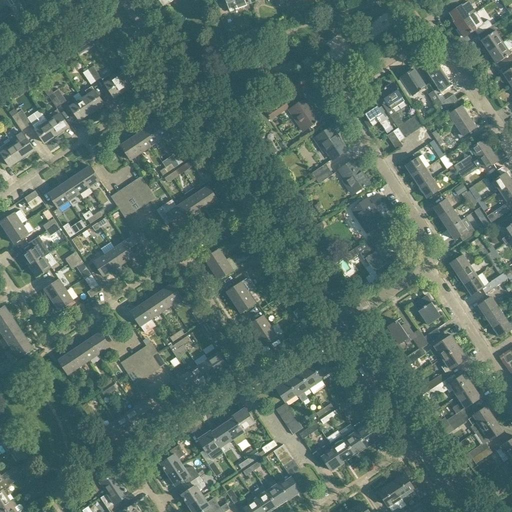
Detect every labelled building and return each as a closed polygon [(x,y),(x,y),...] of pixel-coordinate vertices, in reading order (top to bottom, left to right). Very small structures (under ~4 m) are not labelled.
[(8,8),(13,5),(9,0),(0,0),(0,19),(3,17),(3,16),(10,11),(8,8)] [(247,6),(244,0),(225,0),(230,12),(231,12),(230,10),(235,8),(236,10),(247,6)] [(454,22),(456,25),(471,16),(476,12),(472,5),(476,2),(475,2),(474,0),(459,0),(461,5),(451,8),(452,12),(449,14),(452,20),(453,22),(454,22)] [(510,14),(506,8),(483,23),(487,30),(493,26),(510,14)] [(475,22),(471,16),(456,25),(464,37),(482,26),(478,20),(475,22)] [(504,42),(493,26),(487,30),(481,33),(485,38),(479,42),(484,49),(485,48),(488,52),(504,42)] [(92,37),(75,49),(78,55),(96,43),(92,37)] [(511,60),(511,54),(504,42),(488,52),(492,57),(490,59),(495,65),(500,62),(503,67),(511,60)] [(126,89),(138,81),(133,73),(138,70),(122,46),(117,50),(126,64),(120,68),(123,72),(118,76),(126,89)] [(507,81),(511,86),(511,84),(511,60),(503,67),(507,72),(500,76),(499,79),(501,82),(504,83),(507,81)] [(85,65),(88,70),(96,82),(101,78),(90,61),(85,65)] [(452,85),(439,66),(440,65),(428,73),(441,93),(453,85),(453,84),(452,85)] [(91,85),(96,82),(88,70),(83,73),(91,85)] [(425,87),(414,70),(401,78),(413,95),(425,87)] [(32,77),(36,83),(43,78),(39,72),(32,77)] [(102,80),(114,97),(126,89),(118,76),(112,80),(109,75),(102,80)] [(404,101),(393,84),(386,88),(384,89),(385,89),(380,92),(392,110),(404,101)] [(51,89),(53,93),(61,105),(67,101),(58,89),(56,85),(51,89)] [(88,95),(83,99),(92,112),(104,104),(92,87),(85,91),(88,95)] [(298,91),(289,97),(267,112),(271,118),(288,108),(304,131),(315,124),(317,123),(320,121),(306,99),(304,100),(298,91)] [(440,113),(446,109),(441,103),(437,95),(434,91),(428,95),(440,113)] [(56,108),(61,105),(53,93),(48,96),(56,108)] [(454,94),(445,100),(441,93),(437,95),(441,103),(446,109),(458,101),(454,94)] [(68,103),(79,120),(92,112),(83,99),(77,102),(75,99),(68,103)] [(387,134),(393,130),(382,113),(385,111),(382,107),(379,108),(378,106),(365,115),(373,126),(379,122),(387,134)] [(449,115),(456,126),(469,117),(462,106),(449,115)] [(22,131),(27,128),(17,114),(15,109),(9,113),(22,131)] [(23,110),(17,114),(27,128),(32,124),(23,110)] [(54,118),(48,122),(57,135),(69,127),(58,110),(51,114),(54,118)] [(390,116),(398,127),(404,124),(396,112),(390,116)] [(413,118),(420,128),(425,125),(418,114),(413,118)] [(476,128),(469,117),(456,126),(463,136),(476,128)] [(163,118),(152,125),(162,139),(173,132),(163,118)] [(408,121),(415,132),(420,128),(413,118),(408,121)] [(33,126),(45,143),(57,135),(48,122),(43,126),(40,121),(33,126)] [(403,124),(410,135),(415,132),(408,121),(403,124)] [(410,135),(403,124),(398,128),(405,138),(410,135)] [(152,125),(142,132),(152,146),(162,139),(152,125)] [(333,160),(347,151),(331,127),(317,137),(333,160)] [(400,142),(405,138),(398,128),(394,132),(400,142)] [(436,139),(440,136),(436,131),(432,133),(436,139)] [(142,132),(132,139),(141,153),(152,146),(142,132)] [(19,142),(14,145),(23,158),(34,150),(23,133),(16,138),(19,142)] [(440,136),(436,139),(440,145),(444,142),(440,136)] [(131,160),(141,153),(132,139),(121,146),(131,160)] [(453,165),(457,172),(458,173),(491,150),(484,140),(471,148),(475,154),(474,155),(473,154),(454,166),(453,165)] [(0,148),(0,151),(10,166),(23,158),(14,145),(11,141),(0,148)] [(434,141),(430,143),(440,159),(444,156),(434,141)] [(183,147),(190,158),(195,154),(188,144),(183,147)] [(462,180),(483,166),(486,170),(499,161),(491,150),(458,173),(462,180)] [(446,154),(444,156),(440,159),(442,158),(449,168),(453,165),(446,154)] [(197,157),(191,160),(199,171),(204,168),(197,157)] [(419,158),(406,166),(413,177),(426,168),(419,158)] [(355,193),(369,184),(354,160),(340,170),(355,193)] [(172,163),(166,168),(169,172),(175,168),(172,163)] [(316,178),(330,169),(326,164),(312,173),(316,178)] [(91,166),(80,173),(90,188),(100,181),(91,166)] [(163,176),(169,172),(166,168),(160,172),(163,176)] [(413,177),(420,187),(433,179),(426,168),(413,177)] [(330,169),(316,178),(319,184),(333,175),(330,169)] [(180,175),(177,170),(171,174),(174,179),(180,175)] [(498,170),(487,177),(491,183),(494,181),(500,192),(511,184),(511,181),(506,173),(501,176),(498,170)] [(80,173),(70,180),(79,195),(90,188),(80,173)] [(168,183),(174,179),(171,174),(165,178),(168,183)] [(136,180),(144,190),(149,187),(142,176),(136,180)] [(433,179),(420,187),(427,198),(440,190),(433,179)] [(70,180),(59,187),(69,202),(79,195),(70,180)] [(138,194),(144,190),(136,180),(131,183),(138,194)] [(133,197),(138,194),(131,183),(126,187),(133,197)] [(511,184),(500,192),(508,203),(511,200),(511,184)] [(198,193),(208,208),(218,201),(208,186),(198,193)] [(49,194),(59,209),(69,202),(59,187),(49,194)] [(128,201),(133,197),(126,187),(121,190),(128,201)] [(144,190),(151,201),(156,198),(149,187),(144,190)] [(123,204),(128,201),(121,190),(116,193),(123,204)] [(138,194),(146,205),(151,201),(144,190),(138,194)] [(28,203),(39,196),(35,191),(25,198),(28,203)] [(466,202),(470,199),(473,197),(469,191),(467,192),(466,191),(461,194),(466,202)] [(116,193),(111,197),(118,208),(123,204),(116,193)] [(197,215),(208,208),(198,193),(187,200),(197,215)] [(133,197),(141,208),(146,205),(138,194),(133,197)] [(128,201),(136,212),(141,208),(133,197),(128,201)] [(367,233),(384,222),(368,199),(352,210),(367,233)] [(162,207),(176,229),(187,222),(177,207),(172,200),(162,207)] [(187,222),(197,215),(187,200),(177,207),(187,222)] [(441,219),(454,210),(446,200),(434,208),(441,219)] [(123,204),(130,215),(136,212),(128,201),(123,204)] [(118,208),(125,218),(130,215),(123,204),(118,208)] [(492,213),(496,219),(510,210),(506,204),(492,213)] [(112,206),(105,210),(108,214),(115,210),(112,206)] [(479,209),(475,212),(479,218),(483,215),(479,209)] [(461,221),(454,210),(441,219),(448,230),(461,221)] [(99,212),(94,216),(96,220),(102,216),(99,212)] [(1,223),(8,233),(22,224),(15,213),(1,223)] [(88,220),(91,224),(96,220),(94,216),(88,220)] [(57,224),(54,219),(44,226),(47,231),(57,224)] [(104,219),(98,223),(101,228),(107,224),(104,219)] [(455,240),(460,237),(463,241),(476,233),(473,227),(467,231),(461,221),(448,230),(455,240)] [(68,223),(63,227),(70,238),(76,234),(68,223)] [(96,231),(101,228),(98,223),(92,227),(96,231)] [(323,223),(315,227),(319,234),(323,232),(325,227),(323,223)] [(22,224),(8,233),(15,244),(29,234),(22,224)] [(51,236),(61,229),(57,224),(47,231),(51,236)] [(505,245),(511,240),(511,224),(505,229),(509,235),(502,239),(505,245)] [(235,238),(246,231),(242,226),(232,233),(235,238)] [(126,241),(135,256),(146,249),(136,234),(126,241)] [(72,240),(79,251),(85,248),(77,237),(72,240)] [(475,241),(485,256),(489,253),(478,238),(475,241)] [(23,256),(30,267),(44,257),(49,254),(40,239),(22,251),(25,255),(23,256)] [(362,253),(377,275),(389,266),(388,264),(395,260),(381,239),(362,253)] [(125,263),(135,256),(126,241),(115,248),(125,263)] [(114,270),(125,263),(115,248),(105,255),(114,270)] [(205,259),(212,270),(227,260),(220,249),(205,259)] [(350,264),(360,257),(356,251),(346,258),(350,264)] [(80,257),(76,252),(66,259),(69,264),(80,257)] [(254,266),(265,259),(261,254),(250,261),(254,266)] [(104,277),(114,270),(105,255),(94,262),(104,277)] [(458,274),(470,266),(463,255),(450,264),(451,264),(458,274)] [(44,257),(30,267),(37,277),(51,267),(44,257)] [(73,269),(83,262),(80,257),(69,264),(73,269)] [(257,271),(268,264),(265,259),(254,266),(257,271)] [(227,260),(212,270),(219,280),(234,271),(227,260)] [(461,280),(464,285),(477,276),(470,266),(458,274),(455,276),(459,282),(461,280)] [(504,273),(492,282),(495,287),(508,278),(504,273)] [(471,295),(472,296),(484,287),(477,276),(464,285),(471,295)] [(45,289),(52,300),(67,290),(60,280),(45,289)] [(242,283),(227,292),(234,303),(249,293),(242,283)] [(173,284),(162,291),(172,306),(183,299),(173,284)] [(91,298),(102,290),(98,285),(87,292),(91,298)] [(276,299),(287,292),(283,287),(272,294),(276,299)] [(74,301),(67,290),(52,300),(59,310),(74,301)] [(172,306),(162,291),(152,298),(162,313),(172,306)] [(279,305),(290,297),(287,292),(276,299),(279,305)] [(234,303),(241,314),(256,304),(249,293),(234,303)] [(428,325),(441,316),(428,296),(414,305),(428,325)] [(478,306),(485,316),(498,308),(491,297),(478,306)] [(152,298),(141,305),(151,320),(162,313),(152,298)] [(151,320),(141,305),(131,312),(141,327),(151,320)] [(3,306),(0,308),(0,323),(10,317),(3,306)] [(485,316),(492,327),(505,318),(498,308),(485,316)] [(205,321),(198,310),(193,313),(200,324),(205,321)] [(249,326),(256,336),(271,326),(264,316),(249,326)] [(10,317),(0,323),(0,333),(3,337),(17,327),(10,317)] [(511,328),(505,318),(492,327),(500,338),(511,329),(511,328)] [(298,332),(309,325),(305,320),(294,327),(298,332)] [(421,348),(428,344),(424,337),(419,331),(413,335),(407,325),(402,328),(397,321),(388,327),(400,344),(405,340),(407,343),(414,338),(419,344),(421,348)] [(207,323),(201,327),(209,338),(214,334),(207,323)] [(278,337),(271,326),(256,336),(263,347),(278,337)] [(24,338),(17,327),(3,337),(9,348),(24,338)] [(437,328),(424,337),(428,344),(441,335),(437,328)] [(182,330),(176,334),(179,338),(185,334),(182,330)] [(100,332),(90,339),(100,354),(110,347),(100,332)] [(173,342),(179,338),(176,334),(170,338),(173,342)] [(438,353),(442,359),(458,347),(451,336),(430,350),(434,356),(438,353)] [(187,337),(181,341),(183,345),(189,341),(187,337)] [(24,338),(9,348),(16,358),(31,348),(24,338)] [(89,361),(100,354),(90,339),(80,346),(89,361)] [(183,345),(181,341),(174,345),(177,349),(183,345)] [(153,357),(159,354),(151,343),(146,346),(153,357)] [(80,346),(69,353),(79,368),(89,361),(80,346)] [(146,346),(141,349),(148,360),(153,357),(146,346)] [(466,359),(458,347),(442,359),(446,364),(442,367),(446,373),(466,359)] [(205,355),(208,359),(218,374),(228,367),(219,353),(219,352),(216,348),(205,355)] [(425,354),(421,348),(406,359),(410,365),(425,354)] [(141,349),(136,353),(143,364),(148,360),(141,349)] [(68,375),(79,368),(69,353),(59,360),(68,375)] [(138,367),(143,364),(136,353),(131,356),(138,367)] [(153,357),(161,368),(166,364),(159,354),(153,357)] [(131,356),(126,360),(133,370),(138,367),(131,356)] [(148,360),(156,371),(161,368),(153,357),(148,360)] [(311,365),(312,366),(321,379),(332,371),(323,357),(311,365)] [(207,381),(218,374),(208,359),(198,366),(207,381)] [(126,360),(121,363),(128,374),(133,370),(126,360)] [(143,364),(150,375),(156,371),(148,360),(143,364)] [(0,368),(0,376),(11,369),(8,364),(0,368)] [(138,367),(145,378),(150,375),(143,364),(138,367)] [(198,366),(187,373),(197,388),(207,381),(198,366)] [(322,380),(321,379),(312,366),(301,374),(310,388),(322,380)] [(133,370),(140,381),(145,378),(138,367),(133,370)] [(128,374),(135,385),(140,381),(133,370),(128,374)] [(187,395),(197,388),(187,373),(177,380),(187,395)] [(289,382),(298,394),(303,402),(308,399),(304,392),(310,388),(301,374),(289,382)] [(342,387),(348,384),(342,375),(337,379),(342,387)] [(440,375),(419,389),(423,395),(444,381),(440,375)] [(447,386),(444,381),(423,395),(428,403),(447,390),(449,393),(453,390),(457,396),(472,386),(465,375),(447,386)] [(110,378),(104,382),(106,387),(113,382),(110,378)] [(298,394),(289,382),(288,380),(276,388),(286,402),(298,394)] [(100,391),(106,387),(104,382),(98,387),(100,391)] [(114,385),(108,389),(111,393),(117,389),(114,385)] [(451,409),(455,414),(459,412),(460,412),(461,411),(461,410),(480,398),(472,386),(457,396),(461,402),(451,409)] [(105,397),(111,393),(108,389),(102,393),(105,397)] [(351,399),(356,395),(352,389),(347,393),(351,399)] [(73,393),(80,404),(86,400),(78,390),(73,393)] [(363,407),(356,395),(351,399),(358,410),(363,407)] [(136,408),(145,422),(156,415),(146,401),(136,408)] [(95,414),(87,403),(82,406),(89,417),(95,414)] [(287,403),(286,403),(277,410),(281,416),(291,409),(287,403)] [(324,409),(327,413),(334,409),(331,404),(324,409)] [(135,429),(145,422),(136,408),(125,415),(135,429)] [(235,418),(243,431),(255,423),(245,408),(233,416),(235,418)] [(474,433),(495,420),(487,408),(468,419),(473,426),(471,427),(474,433)] [(294,414),(291,409),(281,416),(284,420),(294,414)] [(319,419),(327,413),(324,409),(315,414),(319,419)] [(335,411),(328,415),(331,419),(338,415),(335,411)] [(459,412),(455,414),(447,420),(445,418),(439,422),(444,429),(446,428),(463,417),(460,412),(459,412)] [(297,418),(294,414),(284,420),(287,425),(297,418)] [(115,422),(125,436),(135,429),(125,415),(115,422)] [(323,425),(331,419),(328,415),(320,421),(323,425)] [(466,422),(463,417),(446,428),(450,433),(466,422)] [(235,418),(223,426),(233,439),(236,445),(248,438),(243,431),(235,418)] [(287,425),(290,430),(300,423),(297,418),(287,425)] [(503,432),(495,420),(474,433),(478,439),(481,437),(485,444),(503,432)] [(114,443),(125,436),(115,422),(104,428),(114,443)] [(304,428),(300,423),(290,430),(293,435),(304,428)] [(317,423),(300,434),(303,439),(320,428),(317,423)] [(212,433),(221,447),(233,439),(223,426),(212,433)] [(369,426),(357,434),(365,446),(366,448),(378,440),(369,426)] [(357,434),(354,429),(343,437),(354,454),(365,446),(357,434)] [(225,453),(221,447),(212,433),(211,432),(199,439),(208,454),(213,461),(225,453)] [(343,461),(354,454),(343,437),(342,437),(344,440),(333,448),(334,449),(343,461)] [(505,453),(509,458),(511,456),(511,439),(497,450),(500,456),(505,453)] [(278,445),(274,440),(263,448),(266,453),(278,445)] [(278,457),(288,450),(284,444),(274,451),(278,457)] [(161,464),(168,475),(183,465),(179,459),(185,455),(179,445),(166,454),(167,454),(170,458),(161,464)] [(481,445),(469,453),(472,458),(485,450),(481,445)] [(489,447),(485,450),(472,458),(476,464),(492,453),(489,447)] [(344,463),(343,461),(334,449),(323,457),(332,471),(344,463)] [(291,455),(288,450),(278,457),(281,461),(291,455)] [(291,455),(281,461),(284,466),(294,459),(291,455)] [(253,456),(246,460),(249,465),(256,460),(253,456)] [(284,466),(287,471),(297,464),(294,459),(284,466)] [(243,469),(249,465),(246,460),(240,464),(243,469)] [(208,465),(211,469),(217,477),(222,474),(213,461),(208,465)] [(257,463),(251,467),(254,471),(260,467),(257,463)] [(297,464),(287,471),(291,476),(301,470),(297,464)] [(184,480),(187,485),(200,476),(193,467),(185,468),(183,465),(168,475),(170,477),(168,478),(168,479),(169,479),(173,485),(175,484),(176,486),(184,480)] [(254,471),(251,467),(245,471),(247,475),(254,471)] [(1,476),(4,481),(17,472),(14,468),(1,476)] [(21,477),(17,472),(4,481),(8,486),(21,477)] [(106,479),(102,474),(90,482),(97,492),(104,488),(108,493),(122,484),(114,473),(106,479)] [(405,503),(417,495),(405,475),(392,483),(405,503)] [(200,476),(187,485),(191,489),(182,495),(189,506),(203,497),(199,491),(206,486),(200,476)] [(289,500),(301,492),(292,478),(280,486),(279,484),(288,498),(289,500)] [(511,480),(510,478),(494,489),(498,495),(511,486),(511,480)] [(41,488),(38,483),(32,487),(35,492),(41,488)] [(406,505),(405,503),(392,483),(379,492),(392,511),(398,508),(401,509),(406,505)] [(105,504),(110,511),(113,511),(123,505),(120,501),(129,495),(122,484),(108,493),(112,499),(105,504)] [(279,484),(267,492),(276,505),(288,498),(279,484)] [(0,491),(0,508),(9,502),(6,497),(10,494),(5,488),(0,491)] [(231,489),(227,492),(235,504),(240,501),(231,489)] [(420,492),(431,508),(436,505),(425,489),(420,492)] [(266,511),(276,505),(267,492),(261,496),(257,490),(252,493),(256,499),(257,501),(264,511),(266,511)] [(203,511),(205,511),(214,511),(221,508),(214,498),(207,503),(203,496),(203,497),(189,506),(193,511),(203,511)] [(13,499),(9,502),(0,508),(0,511),(15,511),(13,508),(17,506),(13,499)] [(264,511),(257,501),(245,509),(247,511),(264,511)] [(368,511),(363,503),(350,511),(368,511)]
